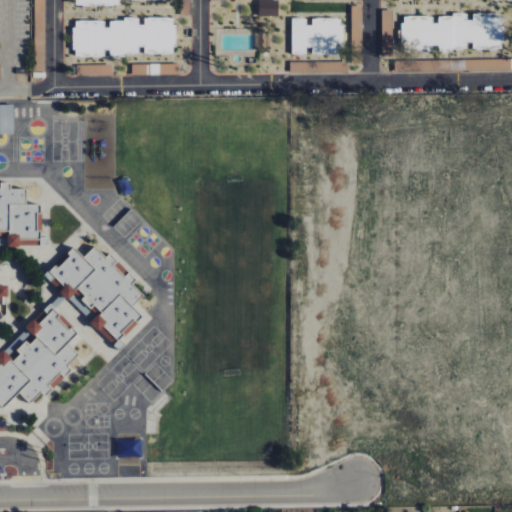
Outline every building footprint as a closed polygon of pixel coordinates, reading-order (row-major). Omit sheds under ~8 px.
[(34,0),(33,72),(44,72),(45,0),(34,0)] [(278,17),(277,0),(270,0),(258,0),(258,17),(278,17)] [(351,46),(361,46),(362,6),(351,6),(351,46)] [(400,51),(470,50),(470,49),(503,48),(502,14),(470,14),(470,15),(435,16),(435,17),(400,17),(400,51)] [(73,21),(73,57),(107,57),(124,57),(124,54),(141,54),(141,53),(174,53),(174,19),(144,19),(144,21),(107,21),(73,21)] [(292,55),(309,55),(309,54),(343,54),(343,19),(309,19),(291,19),(292,55)] [(392,28),(382,29),(382,53),(393,52),(392,28)] [(511,59),(451,60),(451,65),(457,65),(457,71),(511,69),(511,59)] [(448,71),(448,61),(412,60),(411,70),(448,71)] [(289,62),(289,72),(330,73),(331,62),(289,62)] [(132,75),(178,74),(178,63),(131,65),(132,75)] [(111,75),(111,64),(76,65),(77,76),(111,75)] [(13,104),(0,103),(0,133),(14,133),(13,104)] [(0,231),(6,231),(6,245),(47,245),(47,240),(41,240),(41,216),(39,216),(39,204),(26,204),(26,188),(10,188),(10,182),(0,182),(0,231)] [(41,274),(57,288),(64,300),(69,297),(74,304),(88,317),(88,323),(115,344),(123,335),(127,333),(140,317),(133,306),(143,294),(130,283),(135,278),(127,272),(122,275),(111,265),(116,259),(109,253),(105,256),(93,245),(83,256),(72,247),(62,261),(41,274)] [(0,406),(1,408),(19,393),(29,403),(41,392),(44,395),(70,371),(66,365),(78,354),(67,343),(77,333),(50,303),(24,327),(32,335),(9,356),(2,349),(0,350),(0,406)]
